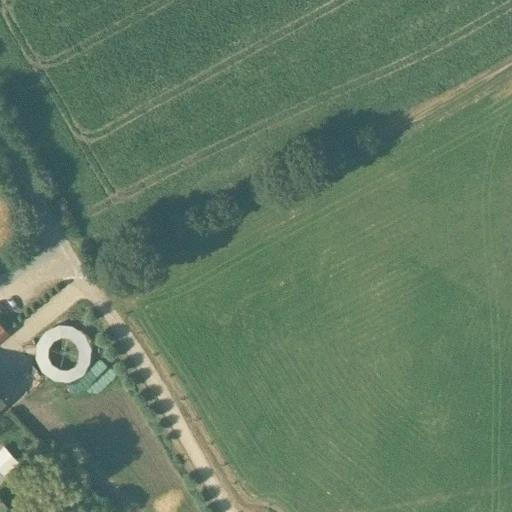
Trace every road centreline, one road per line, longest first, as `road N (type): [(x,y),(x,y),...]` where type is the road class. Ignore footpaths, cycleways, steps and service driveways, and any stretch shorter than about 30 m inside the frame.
road 1 (track): [(60,236),(227,511)]
road 2 (residential): [(0,141),(60,236),(0,278)]
